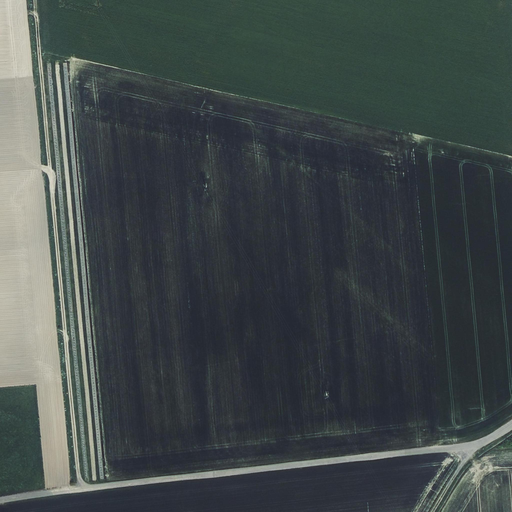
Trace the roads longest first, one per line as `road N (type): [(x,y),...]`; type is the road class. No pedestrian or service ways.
road 1 (track): [(82,488),(33,0)]
road 2 (track): [(472,449),(0,501)]
road 3 (track): [(511,423),(472,449),(436,511)]
